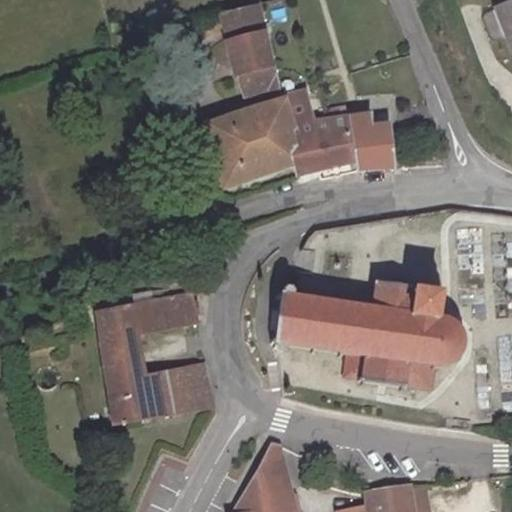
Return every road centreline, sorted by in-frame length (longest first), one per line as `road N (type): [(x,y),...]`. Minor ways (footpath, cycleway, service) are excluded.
road 1 (unclassified): [(360,199),(309,194),(0,293)]
road 2 (unclassified): [(360,199),(271,235),(240,265),(224,305),(224,345),(239,388),(255,406)]
road 3 (unclassified): [(255,406),(388,442),(511,455)]
road 4 (unclassified): [(405,0),(474,182)]
road 5 (unclassified): [(193,511),(255,406)]
